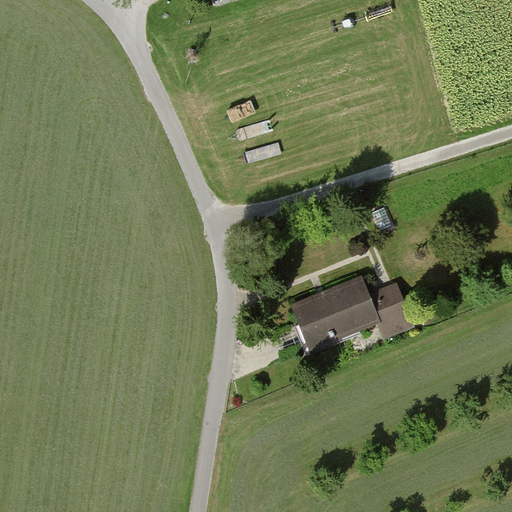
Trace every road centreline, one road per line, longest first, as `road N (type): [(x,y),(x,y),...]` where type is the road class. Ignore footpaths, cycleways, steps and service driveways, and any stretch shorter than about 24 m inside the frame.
road 1 (unclassified): [(201,511),(229,311),(218,225),(132,37),(95,0)]
road 2 (track): [(511,134),(218,225)]
